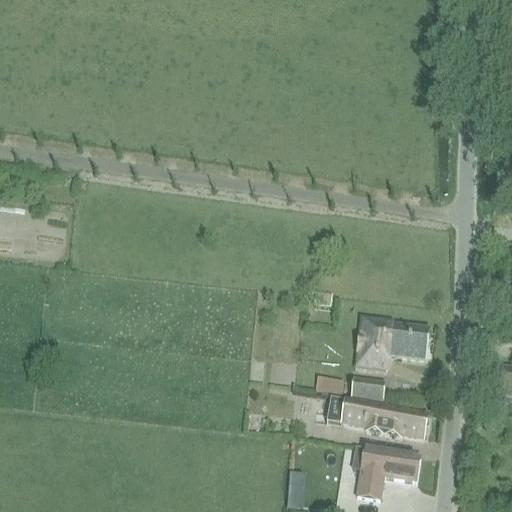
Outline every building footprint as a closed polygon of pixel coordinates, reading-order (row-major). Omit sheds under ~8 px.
[(511,217),(498,217),(498,229),(511,229),(511,217)] [(428,364),(432,334),(398,329),(398,325),(367,320),(360,370),(391,374),(393,359),(428,364)] [(354,350),(356,338),(342,336),(340,348),(354,350)] [(511,370),(502,370),(498,401),(504,402),(503,406),(511,406),(511,370)] [(344,385),(317,381),(315,395),(342,400),(344,385)] [(402,442),(424,446),(429,418),(383,409),(386,386),(353,382),(350,403),(345,402),(339,431),(364,436),(364,437),(402,444),(402,442)] [(423,461),(370,453),(369,455),(356,453),(352,475),(366,477),(362,503),(385,507),(389,482),(419,486),(423,461)] [(355,511),(356,505),(335,502),(333,511),(355,511)]
